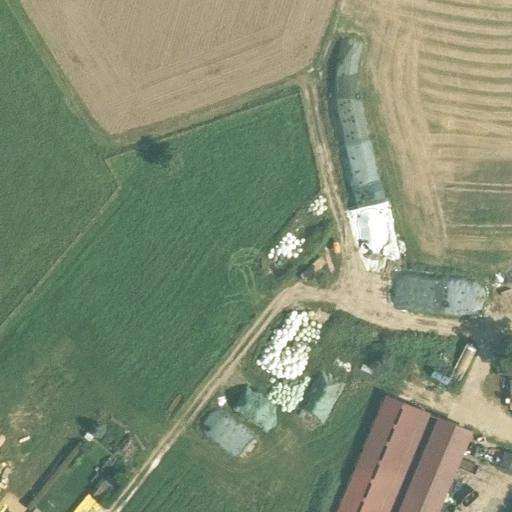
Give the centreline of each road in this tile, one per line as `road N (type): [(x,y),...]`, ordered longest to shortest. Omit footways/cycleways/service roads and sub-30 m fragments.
road 1 (track): [(310,82),(338,200),(335,229),(127,486)]
road 2 (track): [(337,0),(310,82),(104,150),(9,0)]
road 3 (track): [(511,335),(371,318),(284,296)]
